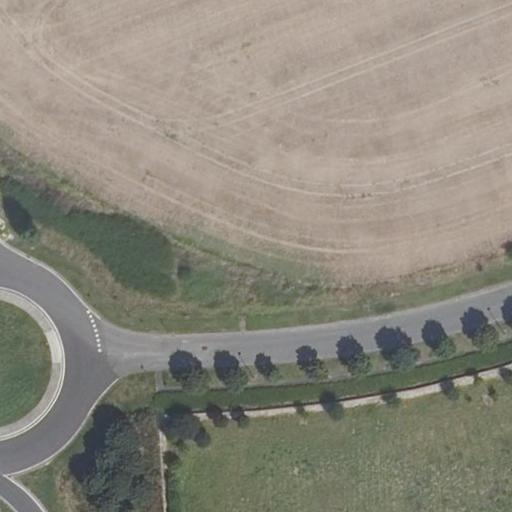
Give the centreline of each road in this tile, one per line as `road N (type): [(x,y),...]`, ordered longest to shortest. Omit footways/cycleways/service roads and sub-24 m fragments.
road 1 (tertiary): [(511,297),(352,339),(82,356)]
road 2 (tertiary): [(0,455),(41,440),(64,418),(79,388),(82,356)]
road 3 (tertiary): [(82,356),(58,298),(3,268)]
